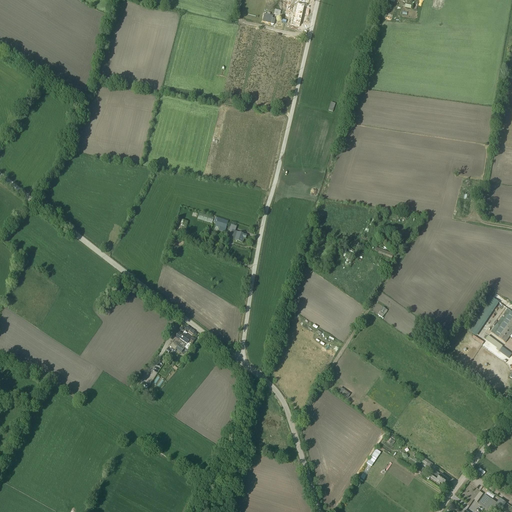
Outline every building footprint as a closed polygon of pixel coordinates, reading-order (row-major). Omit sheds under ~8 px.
[(305,21),(306,14),(293,11),(292,18),(295,19),(293,27),(303,29),(305,21)] [(338,106),(331,103),(328,111),(335,114),(338,106)] [(302,178),(292,176),(291,181),(290,180),(289,184),(302,187),(303,183),(301,182),(302,178)] [(213,219),(199,215),(198,220),(212,225),(213,219)] [(225,233),(228,222),(215,218),(213,224),(215,225),(214,227),(219,229),(218,231),(225,233)] [(187,222),(180,220),(175,237),(183,239),(187,222)] [(245,240),(246,236),(235,232),(236,228),(230,226),(228,233),(229,233),(228,236),(230,237),(229,240),(242,244),(243,239),(245,240)] [(394,239),(386,236),(383,243),(391,246),(394,239)] [(393,255),(376,248),(374,254),(391,261),(393,255)] [(499,304),(491,298),(468,331),(476,337),(499,304)] [(387,311),(382,308),(377,315),(382,318),(387,311)] [(511,312),(507,309),(490,333),(505,343),(511,333),(511,312)] [(174,351),(177,347),(183,351),(185,348),(188,350),(195,340),(187,334),(185,337),(179,333),(169,347),(174,351)] [(474,336),(472,338),(482,345),(484,343),(474,336)] [(488,336),(485,340),(500,351),(502,347),(488,336)] [(153,383),(158,386),(163,379),(158,376),(153,383)] [(347,398),(350,395),(342,387),(339,390),(347,398)] [(376,449),(368,460),(373,463),(380,452),(376,449)] [(433,465),(424,459),(422,462),(430,468),(433,465)] [(418,464),(413,470),(416,473),(426,479),(428,476),(422,471),(424,469),(418,464)] [(366,465),(359,477),(364,479),(370,467),(366,465)] [(434,471),(429,478),(439,485),(440,484),(444,486),(448,480),(434,471)] [(470,511),(477,502),(463,493),(455,504),(466,511),(470,511)]
